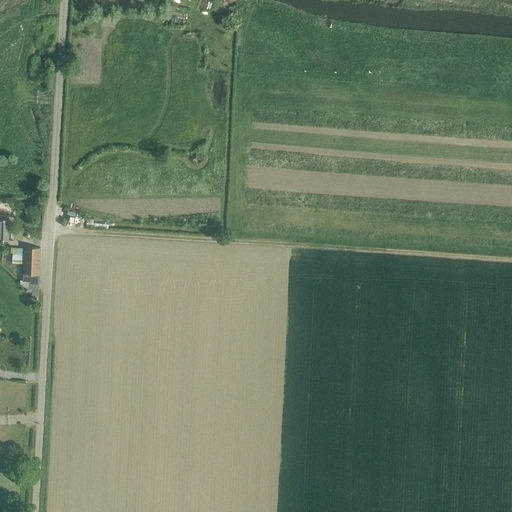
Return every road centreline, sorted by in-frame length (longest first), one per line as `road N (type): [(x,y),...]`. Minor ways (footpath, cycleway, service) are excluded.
road 1 (unclassified): [(34,511),(63,0)]
road 2 (track): [(50,226),(511,260)]
